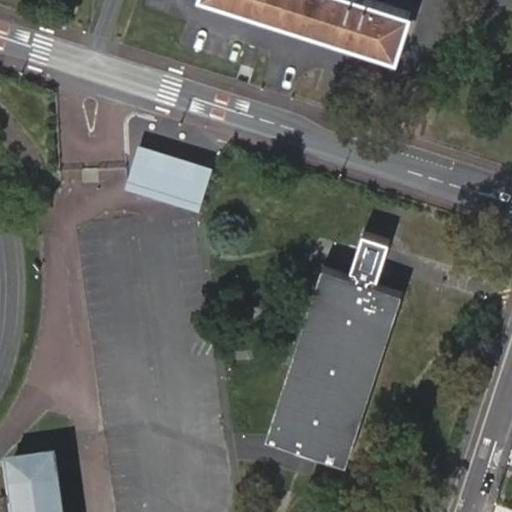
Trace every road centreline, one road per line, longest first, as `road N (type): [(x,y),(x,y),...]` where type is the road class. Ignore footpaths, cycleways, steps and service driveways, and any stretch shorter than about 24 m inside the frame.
road 1 (residential): [(0,36),(511,200)]
road 2 (residential): [(511,367),(464,511)]
